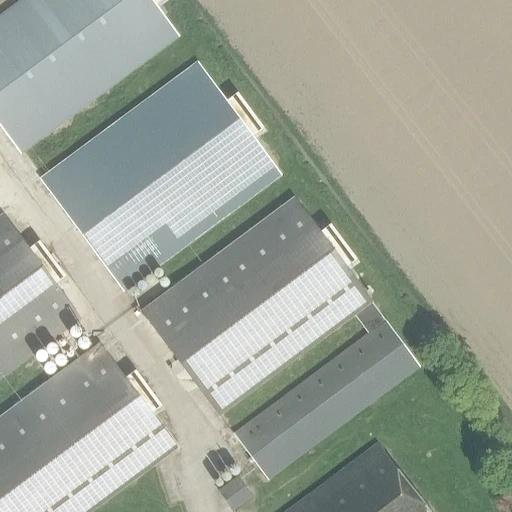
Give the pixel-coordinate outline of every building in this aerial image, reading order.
[(148,0),(26,0),(0,19),(0,125),(21,154),(177,39),(148,0)] [(197,65),(41,181),(124,292),(160,265),(280,177),(197,65)] [(358,322),(368,335),(385,322),(298,205),(180,292),(147,316),(223,419),(358,322)] [(4,218),(0,220),(0,380),(23,363),(75,325),(80,321),(4,218)] [(160,265),(124,292),(147,316),(180,292),(160,265)] [(387,321),(385,322),(368,335),(235,435),(269,482),(422,367),(387,321)] [(75,325),(23,363),(42,389),(95,349),(75,325)] [(42,389),(0,419),(0,511),(90,511),(176,450),(99,346),(95,349),(42,389)] [(430,511),(376,442),(284,511),(430,511)] [(238,477),(219,490),(234,511),(253,497),(238,477)]
